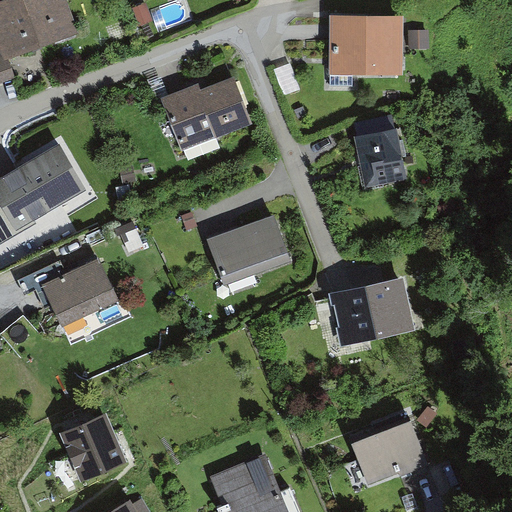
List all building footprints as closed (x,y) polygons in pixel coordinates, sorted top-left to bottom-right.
[(53,0),(0,0),(0,56),(65,33),(53,0)] [(385,11),(313,9),(311,68),(383,70),(385,11)] [(184,79),(143,94),(162,147),(234,121),(217,73),(186,85),(184,79)] [(393,135),(358,143),(367,184),(403,176),(393,135)] [(46,141),(0,165),(0,224),(70,188),(46,141)] [(256,212),(191,234),(204,274),(269,252),(256,212)] [(84,259),(29,280),(47,326),(102,305),(84,259)] [(331,286),(369,276),(367,268),(329,279),(331,286)] [(404,272),(330,287),(339,343),(416,328),(404,272)] [(79,483),(127,463),(106,413),(58,432),(79,483)] [(411,460),(395,414),(333,436),(349,482),(411,460)] [(268,511),(246,453),(199,472),(214,511),(268,511)] [(122,511),(112,495),(82,511),(122,511)]
